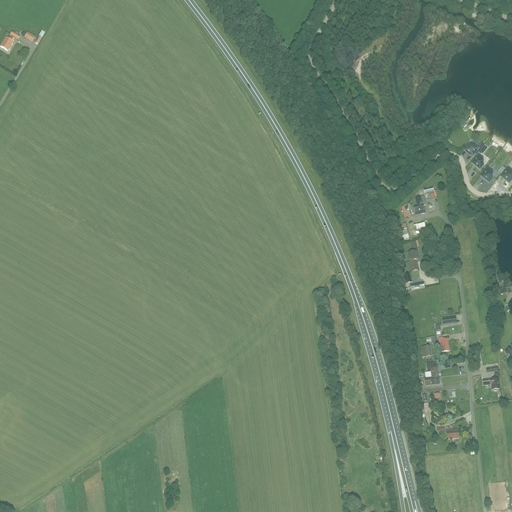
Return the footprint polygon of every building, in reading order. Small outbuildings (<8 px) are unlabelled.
[(18,40),(20,37),(18,35),(19,34),(16,32),(15,33),(12,32),(10,35),(18,40)] [(32,42),(35,37),(27,33),(24,38),(32,42)] [(13,42),(15,39),(12,37),(10,41),(6,38),(0,47),(8,51),(13,42)] [(469,146),(465,151),(472,156),(478,149),(473,145),(469,146)] [(483,160),(479,156),(473,164),(480,169),(484,165),(483,160)] [(482,177),(489,182),(493,178),(493,173),(488,170),(482,177)] [(502,177),(509,182),(511,179),(511,172),(508,170),(502,177)] [(434,199),(434,198),(438,197),(436,191),(434,191),(433,187),(423,190),(424,194),(432,192),(433,194),(432,194),(434,199)] [(424,196),(420,197),(415,198),(417,207),(414,207),(415,211),(412,212),(413,216),(419,214),(418,211),(424,209),(423,205),(422,205),(422,202),(425,202),(424,196)] [(403,234),(405,241),(411,239),(409,232),(403,234)] [(415,260),(419,259),(417,251),(408,253),(411,264),(413,271),(418,270),(416,263),(415,260)] [(457,324),(456,317),(442,319),(443,326),(457,324)] [(440,342),(441,350),(442,352),(449,351),(448,339),(443,340),(443,338),(437,339),(438,343),(440,342)] [(422,358),(431,357),(430,346),(421,347),(422,358)] [(432,379),(439,378),(439,377),(438,368),(437,368),(437,367),(436,363),(427,364),(428,373),(431,372),(432,378),(432,379)] [(425,379),(426,386),(436,385),(437,385),(439,385),(439,384),(440,384),(439,378),(432,379),(432,378),(425,379)] [(494,390),(494,391),(496,391),(497,390),(500,389),(499,379),(491,380),(483,381),(483,386),(491,385),(492,390),(494,390)] [(420,402),(423,402),(427,401),(427,395),(423,396),(422,394),(422,386),(417,386),(418,394),(419,394),(420,402)] [(458,431),(446,432),(447,440),(459,439),(458,431)]
